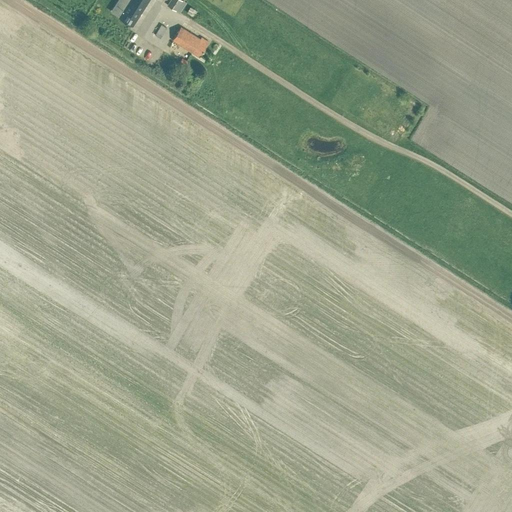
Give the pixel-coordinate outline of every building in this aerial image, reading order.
[(148,0),(129,0),(118,19),(131,27),(148,0)] [(177,10),(183,0),(169,0),(167,4),(177,10)] [(160,37),(166,27),(161,24),(154,34),(160,37)] [(200,39),(181,27),(173,39),(198,55),(207,41),(201,37),(200,39)] [(144,41),(150,31),(145,28),(139,38),(144,41)]
